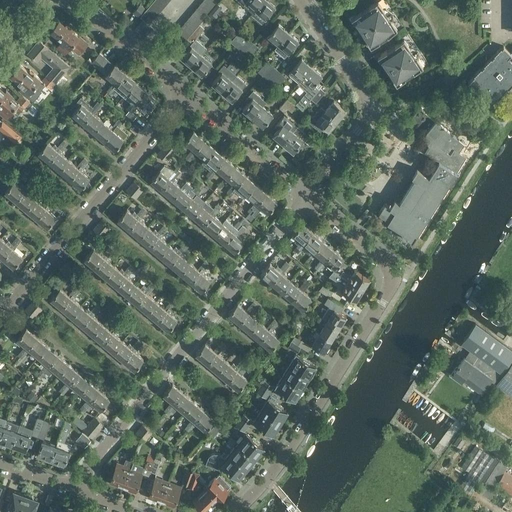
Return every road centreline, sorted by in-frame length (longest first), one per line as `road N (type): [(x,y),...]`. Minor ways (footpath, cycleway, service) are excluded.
road 1 (residential): [(234,511),(290,448),(394,284),(388,265),(305,196)]
road 2 (residential): [(71,488),(305,196)]
road 3 (residential): [(0,324),(188,97)]
road 4 (residential): [(305,196),(365,120),(367,103),(299,0)]
road 5 (residential): [(305,196),(188,97)]
road 6 (residential): [(188,97),(73,0)]
